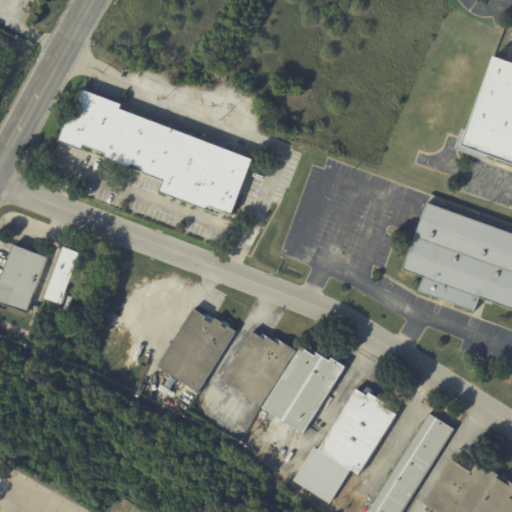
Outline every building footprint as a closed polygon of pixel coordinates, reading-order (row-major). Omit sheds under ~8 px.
[(506,61),(511,63),(511,164),(486,155),(484,160),(452,148),(460,127),(468,130),(495,57),(506,61)] [(90,92),(124,105),(122,110),(256,161),(253,168),(255,168),(245,195),(243,194),(235,216),(211,207),(205,210),(162,193),(166,182),(145,174),(143,168),(134,165),(128,167),(110,160),(106,154),(85,146),(83,151),(61,143),(69,120),(73,122),(75,118),(80,120),(83,111),(78,109),(85,90),(90,92)] [(439,207),(511,233),(511,309),(480,298),(475,312),(420,292),(426,277),(404,270),(428,203),(439,207)] [(28,310),(26,313),(0,303),(0,285),(15,245),(48,257),(28,310)] [(64,247),(81,253),(61,305),(45,299),(64,247)] [(195,310),(205,316),(206,314),(215,320),(216,319),(221,322),(222,321),(231,326),(230,328),(236,332),(199,392),(158,367),(194,309),(195,310)] [(270,337),(274,340),(276,338),(298,351),(264,406),(223,381),(254,332),(260,336),(262,332),(270,337)] [(331,361),(333,362),(335,359),(348,368),(307,435),(265,409),(303,349),(317,358),(320,354),(331,361)] [(172,376),(178,380),(172,390),(166,386),(172,376)] [(137,393),(143,384),(147,386),(141,396),(137,393)] [(377,396),(386,402),(384,405),(398,414),(360,476),(352,471),(331,504),(293,481),(315,447),(319,449),(356,391),(355,391),(357,389),(362,392),(366,386),(374,391),(372,394),(377,396)] [(454,429),(402,511),(368,511),(429,414),(454,429)] [(477,511),(436,511),(425,505),(453,460),(456,461),(463,466),(465,462),(470,465),(473,461),(478,464),(478,465),(490,473),(492,469),(500,475),(499,478),(477,511)] [(477,511),(499,478),(511,487),(511,511),(477,511)]
